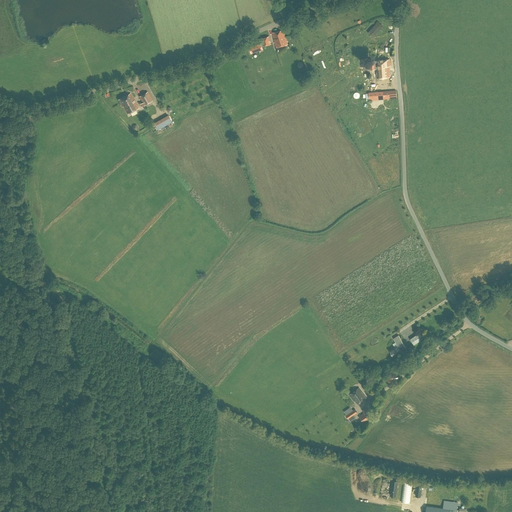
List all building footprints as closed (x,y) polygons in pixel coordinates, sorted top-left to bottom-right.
[(376,23),(369,31),(375,36),(377,34),(376,33),(383,26),(378,21),(375,23),(376,23)] [(276,47),(288,44),(283,30),(272,33),(276,47)] [(263,46),(271,44),(269,36),(261,38),(263,46)] [(258,44),(249,47),(249,48),(251,53),(260,50),(262,49),(260,43),(258,44)] [(390,77),(389,66),(390,66),(389,59),(369,61),(369,69),(376,69),(377,78),(390,77)] [(396,101),(396,98),(396,90),(369,92),(369,100),(390,98),(390,101),(396,101)] [(144,105),(152,101),(147,91),(139,96),(144,105)] [(138,108),(130,93),(118,100),(122,106),(123,106),(127,114),(138,108)] [(158,130),(172,122),(168,115),(154,122),(158,130)] [(414,344),(425,337),(421,331),(410,339),(414,344)] [(402,351),(406,348),(399,335),(394,338),(398,345),(390,350),(393,356),(401,351),(402,351)] [(390,383),(394,377),(388,373),(384,379),(390,383)] [(358,404),(366,398),(359,387),(349,395),(354,401),(355,401),(358,404)] [(369,421),(373,418),(366,408),(362,410),(364,413),(359,416),(364,422),(368,419),(369,421)] [(354,415),(357,412),(355,409),(345,415),(348,419),(349,418),(350,421),(356,417),(354,415)] [(396,496),(398,480),(391,479),(390,495),(396,496)] [(457,510),(458,502),(444,500),(443,508),(426,506),(425,511),(453,511),(453,510),(457,510)]
